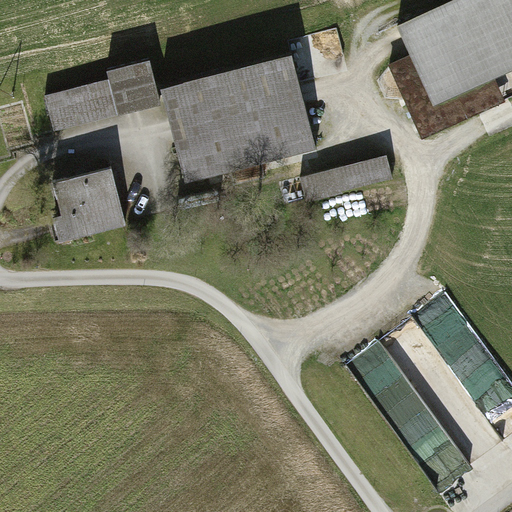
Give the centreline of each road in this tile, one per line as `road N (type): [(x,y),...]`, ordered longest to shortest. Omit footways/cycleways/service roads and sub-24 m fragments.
road 1 (track): [(379,511),(231,308),(194,288),(146,283),(0,285)]
road 2 (track): [(271,355),(367,305),(407,263),(425,211),(419,153),(382,131),(365,101),(369,70),(402,45)]
road 3 (track): [(0,212),(37,163),(169,125)]
